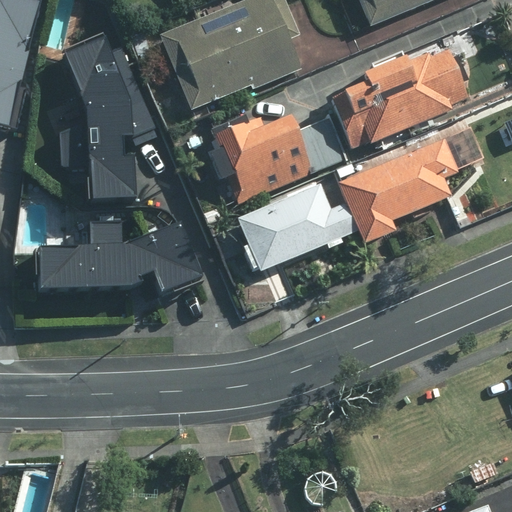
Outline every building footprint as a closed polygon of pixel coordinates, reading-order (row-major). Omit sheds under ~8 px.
[(0,0),(0,124),(7,126),(39,3),(28,0),(0,0)] [(188,114),(249,88),(251,93),(299,73),(286,43),(299,38),(282,0),(252,0),(156,41),(188,114)] [(438,0),(354,0),(367,30),(438,0)] [(101,47),(60,64),(82,113),(84,137),(54,138),(56,170),(87,169),(89,206),(133,203),(129,141),(153,131),(121,52),(105,59),(101,47)] [(347,151),(366,143),(369,151),(451,116),(448,109),(465,102),(446,57),(427,65),(425,60),(400,71),(398,67),(359,84),(362,91),(328,106),(347,151)] [(256,124),(210,142),(236,206),(310,176),(288,123),(260,134),(256,124)] [(455,175),(442,145),(335,190),(359,248),(392,235),(388,226),(449,200),(441,181),(455,175)] [(340,211),(326,216),(315,190),(234,224),(257,277),(351,237),(340,211)] [(134,293),(133,284),(151,277),(161,300),(199,285),(176,230),(128,251),(34,257),(37,299),(134,293)] [(498,486),(489,461),(466,469),(474,494),(498,486)]
